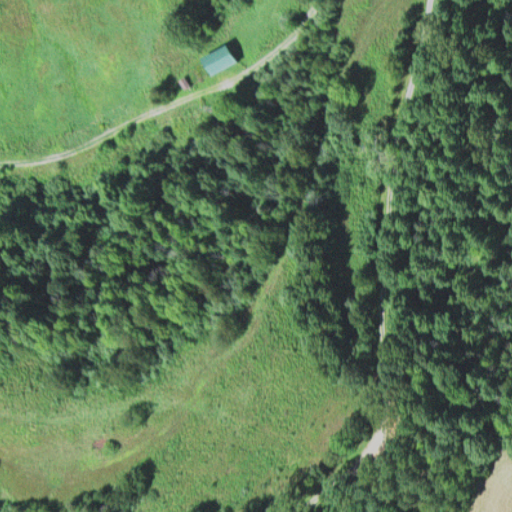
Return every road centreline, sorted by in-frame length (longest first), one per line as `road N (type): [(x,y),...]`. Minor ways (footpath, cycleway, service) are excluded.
road 1 (residential): [(298,511),(373,439),(384,404),(385,212),(426,0)]
road 2 (track): [(317,0),(297,30),(203,95),(82,146),(0,160)]
